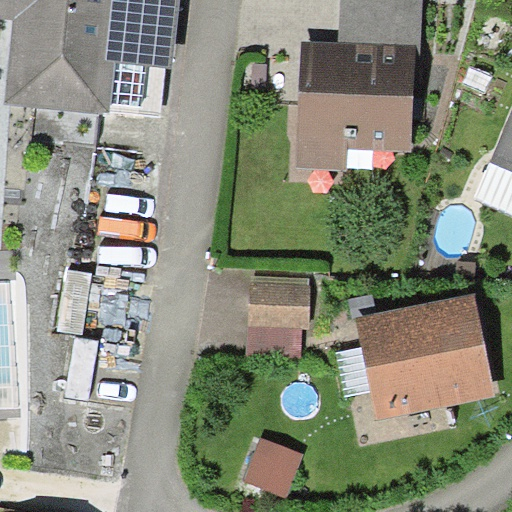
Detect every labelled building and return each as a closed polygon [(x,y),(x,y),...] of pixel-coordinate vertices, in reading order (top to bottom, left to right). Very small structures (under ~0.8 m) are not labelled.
[(0,0),(0,19),(13,21),(5,102),(110,113),(110,111),(162,116),(166,67),(172,67),(179,0),(0,0)] [(423,0),(340,0),(339,41),(416,44),(415,57),(422,58),(423,0)] [(339,41),(303,39),(297,168),(346,170),(347,148),(412,150),(415,57),(416,44),(339,41)] [(511,108),(489,163),(511,171),(511,108)] [(511,215),(511,171),(489,163),(474,200),(511,215)] [(311,278),(251,276),(249,326),(302,328),(309,328),(311,278)] [(0,279),(0,408),(20,408),(17,279),(0,279)] [(477,293),(356,317),(363,347),(371,390),(378,419),(495,396),(477,293)] [(302,328),(249,326),(248,354),(301,356),(302,328)] [(371,390),(363,347),(337,352),(345,396),(371,390)] [(304,454),(260,437),(244,481),(288,497),(304,454)]
